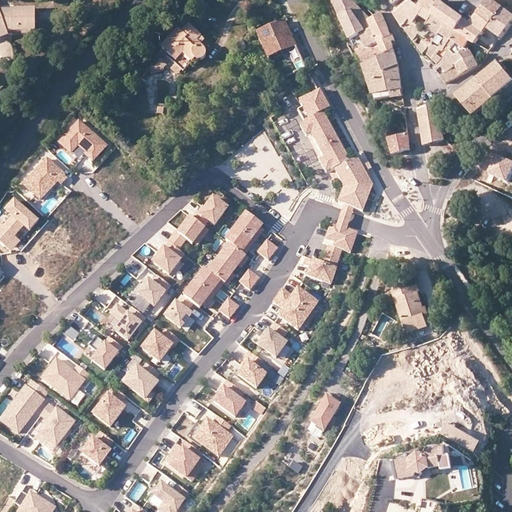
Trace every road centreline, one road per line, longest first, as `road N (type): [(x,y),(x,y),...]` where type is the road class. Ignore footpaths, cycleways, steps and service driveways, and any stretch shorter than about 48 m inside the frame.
road 1 (residential): [(297,238),(254,307),(105,497),(81,496),(0,447)]
road 2 (residential): [(0,379),(59,311),(199,183),(224,183),(297,238)]
road 3 (residential): [(214,511),(304,388),(381,229)]
road 4 (tertiary): [(289,0),(422,232)]
road 5 (tertiary): [(0,173),(138,0)]
road 6 (tertiary): [(422,232),(511,361)]
road 7 (residential): [(432,211),(458,167),(511,109)]
road 8 (residential): [(411,101),(451,89),(511,36)]
